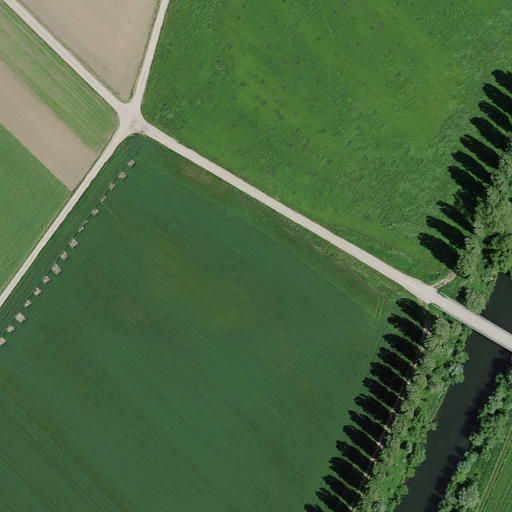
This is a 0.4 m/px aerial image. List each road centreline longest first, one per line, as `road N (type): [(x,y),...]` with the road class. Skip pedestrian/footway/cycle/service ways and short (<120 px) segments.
road 1 (track): [(131,119),(436,299)]
road 2 (track): [(0,301),(131,119)]
road 3 (track): [(8,0),(131,119)]
road 4 (track): [(131,119),(165,0)]
